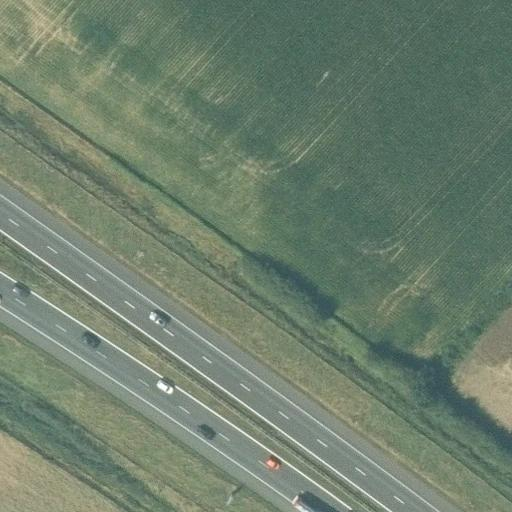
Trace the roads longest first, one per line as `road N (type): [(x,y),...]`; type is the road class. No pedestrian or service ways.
road 1 (motorway): [(408,511),(0,218)]
road 2 (motorway): [(0,299),(320,511)]
